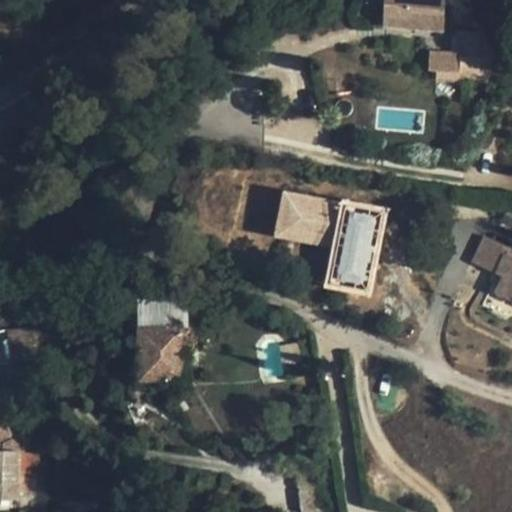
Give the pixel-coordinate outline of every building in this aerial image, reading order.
[(384,0),(384,4),(383,25),(443,31),(445,9),(444,0),(384,0)] [(474,32),(473,55),(487,56),(488,40),(489,32),(474,32)] [(487,56),(494,56),(495,41),(488,40),(487,56)] [(473,55),(429,52),(428,71),(437,72),(436,80),(468,82),(469,73),(493,75),(494,56),(487,56),(473,55)] [(222,148),(250,151),(252,123),(224,121),(222,148)] [(280,192),(273,237),(329,246),(323,282),(371,290),(384,209),(280,192)] [(471,262),(495,274),(508,246),(484,234),(471,262)] [(511,247),(508,246),(495,274),(502,277),(495,293),(511,301),(511,247)] [(186,318),(186,297),(169,298),(169,318),(186,318)] [(103,321),(87,320),(86,336),(102,336),(103,321)] [(35,327),(9,330),(15,379),(35,379),(35,371),(37,371),(35,327)] [(183,327),(139,329),(139,353),(139,380),(183,379),(183,350),(183,327)] [(189,328),(183,327),(183,350),(195,350),(196,350),(196,327),(195,327),(189,328)] [(139,353),(130,354),(130,379),(139,380),(139,353)] [(35,379),(15,379),(16,387),(36,386),(35,379)] [(23,439),(12,438),(0,409),(0,499),(18,500),(18,452),(22,453),(23,439)]
